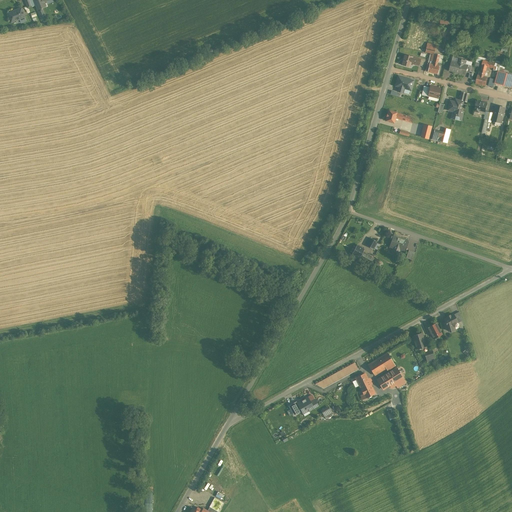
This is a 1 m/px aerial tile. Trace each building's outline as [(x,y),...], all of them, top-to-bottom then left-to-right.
[(42,0),(37,0),(34,1),(35,4),(37,9),(45,6),(44,2),(43,2),(42,0)] [(21,8),(8,14),(11,22),(25,17),(21,8)] [(412,57),(404,55),(401,64),(409,67),(410,63),(418,65),(420,59),(412,57)] [(434,65),(429,64),(427,72),(437,74),(439,66),(440,66),(441,63),(437,63),(439,58),(435,57),(434,65)] [(458,63),(450,61),(448,70),(455,72),(455,71),(466,74),(467,72),(470,73),(470,71),(467,71),(468,66),(464,65),(465,60),(459,59),(458,63)] [(479,71),(475,83),(485,86),(488,77),(485,76),(486,71),(481,69),(480,72),(479,71)] [(496,83),(511,86),(511,72),(499,70),(496,83)] [(406,79),(398,76),(395,86),(404,88),(405,83),(412,85),(413,81),(406,79)] [(440,88),(430,86),(428,96),(438,98),(438,97),(439,97),(439,96),(438,96),(440,88)] [(458,100),(458,102),(450,100),(447,110),(456,112),(455,115),(456,115),(455,119),(461,121),(464,111),(461,111),(463,101),(458,100)] [(487,103),(477,101),(476,101),(475,111),(479,112),(479,110),(485,112),(487,103)] [(437,107),(440,107),(438,111),(443,112),(445,104),(438,102),(437,107)] [(505,108),(497,106),(495,114),(494,113),(492,120),(496,121),(496,120),(502,121),(505,108)] [(406,115),(388,110),(385,120),(394,123),(395,118),(405,121),(406,115)] [(433,139),(449,142),(452,129),(445,127),(444,131),(436,129),(433,139)] [(408,240),(393,236),(389,247),(393,248),(392,251),(399,253),(399,250),(404,252),(408,240)] [(377,242),(370,238),(366,245),(373,249),(377,242)] [(364,249),(357,245),(351,255),(359,259),(362,252),(364,249)] [(414,259),(416,251),(409,249),(408,257),(414,259)] [(362,252),(359,259),(368,263),(371,257),(362,252)] [(453,315),(457,322),(457,323),(462,321),(459,312),(453,315)] [(453,314),(450,315),(447,316),(448,317),(444,319),(445,320),(444,321),(443,322),(445,328),(448,327),(449,331),(455,330),(454,326),(455,323),(457,322),(453,315),(453,314)] [(436,323),(428,327),(433,337),(433,336),(434,338),(438,336),(437,334),(441,332),(436,323)] [(422,333),(412,336),(415,344),(415,345),(416,348),(416,349),(417,349),(426,346),(422,333)] [(426,351),(428,361),(436,359),(434,349),(426,351)] [(368,365),(374,375),(386,368),(387,371),(395,366),(387,353),(368,365)] [(315,384),(323,388),(358,369),(354,362),(315,384)] [(396,368),(377,380),(383,389),(402,377),(396,368)] [(353,379),(356,384),(368,379),(365,373),(353,379)] [(375,393),(368,379),(356,384),(358,388),(360,387),(365,398),(375,393)] [(308,397),(297,403),(303,414),(318,406),(314,399),(310,401),(308,397)] [(322,409),(327,418),(335,414),(331,405),(322,409)] [(231,455),(237,463),(241,460),(236,452),(231,455)] [(223,490),(221,488),(218,493),(224,497),(228,490),(224,488),(223,490)] [(224,503),(214,497),(209,506),(216,510),(219,511),(224,503)]
